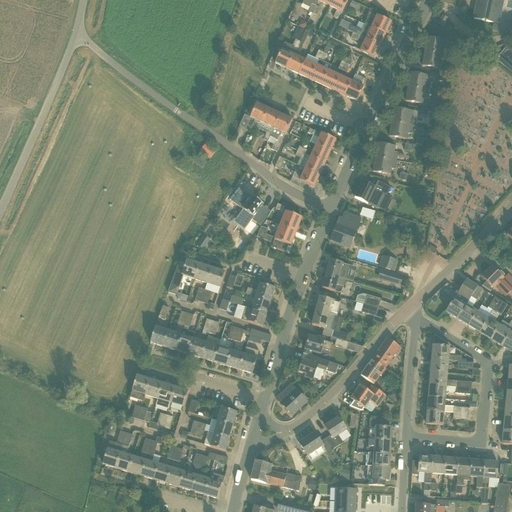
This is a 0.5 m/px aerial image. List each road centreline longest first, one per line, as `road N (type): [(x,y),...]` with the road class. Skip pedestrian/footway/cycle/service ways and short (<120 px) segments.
road 1 (residential): [(330,209),(287,189),(76,36)]
road 2 (residential): [(405,437),(480,442),(488,363),(415,319)]
road 3 (residential): [(330,209),(429,0)]
road 4 (residential): [(257,422),(330,209)]
road 5 (unclassified): [(0,211),(76,36)]
road 6 (residential): [(290,429),(406,309)]
road 7 (residential): [(406,309),(511,205)]
